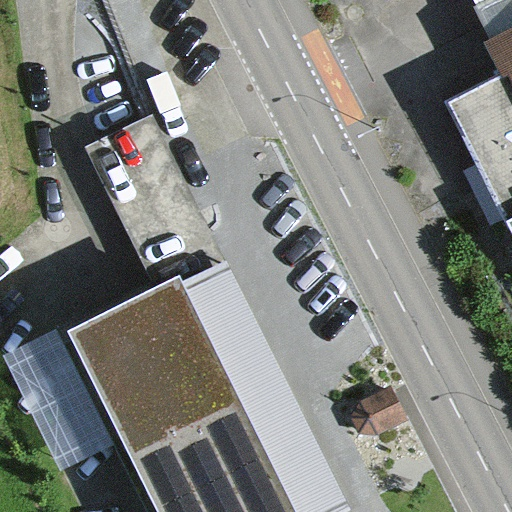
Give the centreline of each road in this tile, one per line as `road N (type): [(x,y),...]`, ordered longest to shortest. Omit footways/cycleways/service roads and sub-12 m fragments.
road 1 (secondary): [(252,0),(508,511)]
road 2 (unknown): [(269,33),(242,97),(237,137),(291,267),(298,371),(269,402),(241,403),(209,374),(177,315)]
road 3 (unknown): [(136,511),(58,317),(93,200),(77,0)]
